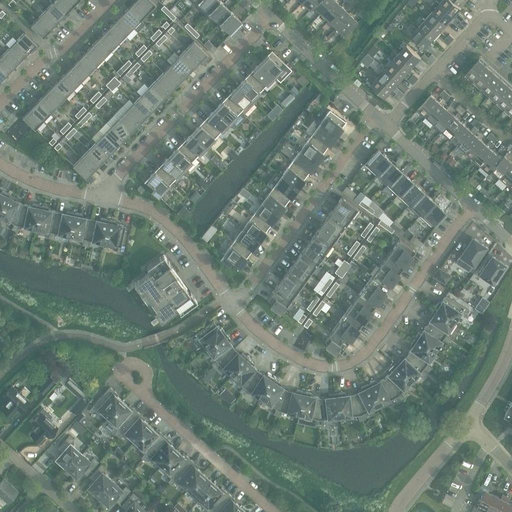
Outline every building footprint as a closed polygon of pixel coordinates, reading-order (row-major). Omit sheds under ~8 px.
[(67,0),(54,0),(53,1),(66,13),(73,5),(67,0)] [(135,0),(128,8),(141,19),(148,12),(135,0)] [(156,4),(152,0),(135,0),(148,12),(156,4)] [(219,0),(200,0),(195,5),(206,15),(210,12),(220,1),(219,0)] [(303,0),(302,2),(310,9),(318,0),(303,0)] [(310,10),(314,6),(321,13),(333,0),(318,0),(310,9),(310,10)] [(333,0),(321,13),(328,20),(342,6),(335,0),(333,0)] [(436,0),(435,0),(429,8),(433,12),(447,24),(454,16),(440,4),(436,0)] [(459,0),(443,0),(440,4),(454,16),(460,22),(465,26),(468,23),(463,19),(464,18),(458,12),(462,8),(461,7),(464,4),(459,0)] [(58,21),(66,13),(53,1),(46,9),(58,21)] [(210,12),(220,22),(231,11),(220,1),(210,12)] [(161,8),(167,14),(170,11),(164,5),(161,8)] [(328,20),(336,28),(349,14),(342,6),(328,20)] [(128,8),(121,15),(133,27),(137,31),(145,24),(141,19),(128,8)] [(46,9),(39,17),(51,29),(58,21),(46,9)] [(170,11),(167,14),(173,20),(176,17),(170,11)] [(220,22),(232,33),(242,22),(231,11),(220,22)] [(433,12),(426,19),(440,32),(447,24),(433,12)] [(336,28),(344,35),(357,21),(349,14),(336,28)] [(113,23),(126,35),(133,27),(121,15),(113,23)] [(43,37),(51,29),(39,17),(31,25),(43,37)] [(419,27),(433,40),(440,32),(426,19),(419,27)] [(118,43),(126,35),(113,23),(106,31),(118,43)] [(184,26),(190,32),(193,28),(187,23),(184,26)] [(425,48),(433,40),(419,27),(412,35),(425,48)] [(196,37),(199,34),(193,28),(190,32),(196,37)] [(110,50),(118,43),(106,31),(98,39),(110,50)] [(37,43),(25,32),(17,40),(29,51),(37,43)] [(155,43),(158,46),(163,41),(160,38),(155,43)] [(103,58),(110,50),(98,39),(91,46),(103,58)] [(17,40),(9,47),(21,59),(29,51),(17,40)] [(186,49),(199,62),(207,53),(194,40),(186,49)] [(217,48),(208,40),(203,44),(212,53),(217,48)] [(375,44),(361,59),(368,65),(381,49),(375,44)] [(407,45),(400,53),(413,66),(421,58),(421,57),(418,55),(407,45)] [(91,46),(83,54),(95,66),(103,58),(91,46)] [(14,67),(21,59),(9,47),(2,55),(14,67)] [(199,62),(186,49),(179,56),(192,69),(199,62)] [(272,50),(260,62),(278,79),(281,82),(292,70),(272,50)] [(429,57),(422,51),(424,53),(433,62),(436,58),(431,54),(429,57)] [(174,52),(167,60),(184,77),(192,69),(179,56),(178,57),(174,52)] [(400,53),(393,61),(407,73),(413,66),(400,53)] [(424,53),(421,57),(421,58),(425,62),(426,61),(430,65),(433,62),(424,53)] [(88,74),(95,66),(83,54),(76,62),(88,74)] [(140,58),(144,62),(148,57),(145,54),(140,58)] [(2,55),(0,56),(0,68),(6,75),(14,67),(2,55)] [(511,88),(479,59),(466,73),(511,113),(511,88)] [(177,85),(184,77),(167,60),(166,60),(171,64),(164,72),(177,85)] [(399,82),(407,73),(393,61),(385,69),(399,82)] [(76,62),(68,70),(80,82),(88,74),(76,62)] [(137,62),(130,69),(133,72),(135,71),(140,65),(137,62)] [(276,81),(278,79),(260,62),(249,74),(263,88),(273,78),(276,81)] [(133,73),(137,77),(137,76),(133,72),(130,69),(122,77),(125,80),(133,73)] [(385,69),(378,77),(392,89),(399,82),(385,69)] [(68,70),(60,77),(73,89),(80,82),(68,70)] [(117,79),(116,78),(120,75),(114,70),(112,72),(115,75),(114,76),(110,80),(113,84),(117,79)] [(164,72),(156,80),(169,93),(177,85),(164,72)] [(254,98),(263,88),(249,74),(237,85),(255,102),(257,101),(254,98)] [(60,77),(53,85),(65,97),(73,89),(60,77)] [(385,97),(392,89),(378,77),(371,85),(385,97)] [(162,100),(169,93),(156,80),(149,87),(162,100)] [(110,89),(107,92),(111,96),(118,88),(117,87),(113,84),(109,88),(110,89)] [(58,105),(65,97),(53,85),(45,93),(58,105)] [(237,85),(226,97),(244,114),(255,102),(237,85)] [(294,86),(290,90),(295,95),(299,91),(294,86)] [(149,87),(141,95),(154,108),(162,100),(149,87)] [(393,96),(398,100),(404,94),(399,90),(393,96)] [(107,92),(99,100),(103,104),(111,96),(107,92)] [(50,112),(58,105),(45,93),(38,101),(50,112)] [(147,116),(154,108),(141,95),(133,103),(147,116)] [(418,109),(426,116),(439,102),(431,95),(418,109)] [(244,114),(226,97),(215,109),(232,126),(234,124),(231,121),(241,112),(244,114)] [(285,99),(281,103),(285,107),(286,108),(290,103),(289,102),(285,99)] [(99,100),(95,105),(98,108),(103,104),(99,100)] [(38,101),(30,108),(43,120),(50,112),(38,101)] [(267,113),(273,118),(283,107),(277,102),(267,113)] [(447,109),(439,102),(426,116),(434,123),(447,109)] [(139,124),(147,116),(133,103),(126,111),(139,124)] [(35,128),(43,120),(30,108),(22,116),(35,128)] [(231,127),(232,126),(215,109),(204,120),(218,135),(228,125),(231,127)] [(447,109),(434,123),(442,130),(455,116),(447,109)] [(321,121),(318,119),(316,121),(336,135),(346,122),(330,110),(321,121)] [(132,131),(139,124),(126,111),(118,118),(132,131)] [(77,123),(80,127),(88,119),(84,115),(77,123)] [(442,130),(450,137),(462,123),(455,116),(442,130)] [(118,118),(111,126),(124,139),(132,131),(118,118)] [(209,144),(218,135),(204,120),(192,132),(210,149),(212,147),(209,144)] [(318,125),(310,136),(326,148),(336,135),(316,121),(315,123),(318,125)] [(462,123),(450,137),(458,144),(470,130),(462,123)] [(116,147),(124,139),(111,126),(103,134),(116,147)] [(458,144),(453,149),(461,156),(466,151),(478,137),(475,135),(479,131),(477,129),(474,126),(470,130),(458,144)] [(99,130),(92,138),(109,155),(116,147),(103,134),(99,130)] [(65,136),(68,139),(73,134),(69,131),(65,136)] [(192,132),(181,144),(196,158),(205,148),(208,151),(210,149),(192,132)] [(251,132),(246,138),(252,143),(257,137),(251,132)] [(466,151),(473,158),(494,135),(491,133),(486,137),(490,140),(486,144),(478,137),(466,151)] [(497,139),(494,135),(473,158),(481,165),(494,151),(490,148),(494,144),(493,143),(497,139)] [(297,147),(317,161),(326,148),(310,136),(302,147),(299,145),(297,147)] [(96,142),(88,149),(101,162),(109,155),(92,138),(91,138),(96,142)] [(186,168),(196,158),(181,144),(170,155),(187,172),(189,171),(186,168)] [(299,151),(291,162),(307,174),(317,161),(297,147),(296,149),(299,151)] [(88,149),(81,157),(94,170),(101,162),(88,149)] [(367,160),(364,164),(375,175),(379,171),(389,160),(378,149),(367,160)] [(233,151),(229,156),(234,160),(238,156),(233,151)] [(481,165),(478,169),(486,176),(490,173),(492,170),(492,169),(502,159),(502,158),(494,151),(481,165)] [(170,155),(158,167),(173,181),(183,171),(185,174),(187,172),(170,155)] [(502,158),(502,159),(492,169),(492,170),(500,177),(511,163),(511,162),(504,155),(502,158)] [(86,178),(94,170),(81,157),(73,165),(86,178)] [(379,171),(375,175),(386,185),(400,170),(389,160),(379,171)] [(278,173),(298,188),(307,174),(291,162),(283,173),(280,171),(278,173)] [(511,163),(500,177),(495,182),(503,189),(508,184),(511,178),(511,163)] [(163,194),(162,193),(173,181),(158,167),(150,176),(147,179),(155,187),(152,190),(160,198),(163,194)] [(386,185),(397,195),(411,180),(400,170),(386,185)] [(275,174),(267,185),(272,188),(288,201),(298,188),(278,173),(277,175),(275,174)] [(408,205),(409,204),(422,191),(411,180),(397,195),(408,205)] [(346,186),(342,192),(353,199),(356,196),(355,195),(356,194),(346,186)] [(259,199),(279,214),(288,201),(272,188),(263,200),(260,197),(259,199)] [(0,192),(0,212),(9,194),(2,190),(1,192),(0,192)] [(423,212),(433,201),(422,191),(409,204),(420,215),(423,212)] [(11,229),(14,230),(23,204),(16,200),(17,198),(9,194),(0,212),(0,217),(13,224),(11,229)] [(342,196),(335,206),(351,218),(358,208),(342,196)] [(353,199),(365,208),(368,205),(372,200),(369,203),(363,198),(361,200),(356,196),(353,199)] [(269,227),(279,214),(259,199),(257,201),(260,204),(252,215),(269,227)] [(377,217),(383,211),(372,200),(368,205),(365,208),(377,217)] [(420,215),(419,216),(431,226),(434,223),(445,211),(433,201),(423,212),(420,215)] [(14,230),(17,231),(19,226),(35,229),(40,205),(32,203),(32,206),(23,204),(14,230)] [(48,238),(51,239),(57,211),(48,209),(49,207),(40,205),(35,229),(49,232),(48,238)] [(335,206),(328,215),(344,227),(351,218),(335,206)] [(51,239),(54,239),(55,233),(69,236),(75,212),(66,210),(66,213),(57,211),(51,239)] [(83,214),(75,212),(69,236),(83,239),(82,245),(85,246),(91,218),(82,216),(83,214)] [(241,223),(240,225),(259,240),(269,227),(252,215),(244,226),(241,223)] [(321,225),(337,236),(344,227),(328,215),(321,225)] [(89,240),(103,243),(109,219),(100,217),(100,220),(91,218),(85,246),(88,246),(89,240)] [(125,225),(116,223),(117,221),(109,219),(103,243),(118,246),(116,252),(120,253),(125,225)] [(381,219),(378,223),(385,228),(388,224),(381,219)] [(369,222),(365,228),(368,231),(373,224),(369,222)] [(395,229),(388,224),(385,228),(392,233),(395,229)] [(211,225),(207,230),(212,235),(217,230),(211,225)] [(250,253),(259,240),(240,225),(238,227),(241,230),(233,241),(250,253)] [(330,245),(337,236),(321,225),(315,234),(330,245)] [(375,226),(371,232),(374,235),(379,229),(375,226)] [(360,234),(364,237),(368,231),(365,228),(360,234)] [(366,239),(370,242),(374,235),(371,232),(366,239)] [(324,254),(330,245),(315,234),(308,243),(324,254)] [(413,236),(409,241),(419,248),(423,243),(413,236)] [(460,256),(456,263),(468,272),(473,265),(486,247),(473,238),(460,256)] [(415,250),(399,239),(392,248),(408,260),(415,250)] [(356,240),(351,246),(355,249),(360,243),(356,240)] [(243,261),(244,261),(250,253),(233,241),(224,254),(222,252),(219,256),(228,263),(232,258),(241,264),(243,261)] [(308,243),(301,252),(317,264),(324,254),(308,243)] [(331,245),(326,253),(330,256),(335,248),(331,245)] [(362,245),(357,251),(361,253),(366,247),(362,245)] [(347,253),(350,255),(355,249),(351,246),(347,253)] [(392,248),(386,257),(401,269),(408,260),(392,248)] [(353,257),(356,260),(361,253),(357,251),(353,257)] [(310,273),(317,264),(301,252),(294,261),(310,273)] [(164,254),(152,263),(153,264),(153,263),(156,267),(134,283),(141,293),(144,291),(156,308),(154,310),(161,320),(177,308),(180,312),(179,312),(180,313),(197,300),(190,291),(189,291),(169,265),(171,264),(164,254)] [(479,274),(493,283),(505,264),(492,255),(479,274)] [(334,262),(339,266),(343,268),(347,262),(344,259),(343,261),(338,257),(334,262)] [(395,278),(401,269),(386,257),(379,267),(395,278)] [(294,261),(288,271),(303,282),(310,273),(294,261)] [(347,262),(343,268),(346,271),(351,265),(347,262)] [(335,272),(338,275),(343,268),(339,266),(335,272)] [(379,267),(372,276),(388,287),(395,278),(379,267)] [(338,275),(342,277),(346,271),(343,268),(338,275)] [(445,284),(450,276),(439,268),(433,276),(445,284)] [(297,291),(303,282),(288,271),(281,280),(297,291)] [(381,297),(388,287),(372,276),(365,285),(381,297)] [(329,277),(324,283),(328,286),(333,280),(329,277)] [(281,280),(274,289),(290,301),(297,291),(281,280)] [(335,282),(330,288),(334,290),(339,284),(335,282)] [(320,290),(323,292),(328,286),(324,283),(320,290)] [(359,294),(368,301),(374,306),(381,297),(365,285),(359,294)] [(326,294),(329,297),(334,290),(330,288),(326,294)] [(283,310),(290,301),(274,289),(267,299),(272,302),(270,304),(279,310),(280,308),(283,310)] [(374,306),(368,301),(359,294),(352,303),(368,315),(374,306)] [(316,295),(311,302),(314,304),(319,298),(316,295)] [(454,322),(462,310),(467,313),(469,310),(446,295),(441,303),(438,302),(434,309),(454,322)] [(484,296),(477,307),(483,311),(490,300),(484,296)] [(320,309),(325,302),(321,300),(317,306),(320,309)] [(306,308),(310,311),(314,304),(311,302),(306,308)] [(361,324),(368,315),(352,303),(345,313),(361,324)] [(316,315),(320,309),(317,306),(312,313),(316,315)] [(446,334),(454,322),(434,309),(429,316),(431,317),(426,325),(450,340),(451,337),(446,334)] [(297,320),(301,323),(306,316),(302,313),(297,320)] [(354,333),(361,324),(345,313),(338,322),(354,333)] [(308,318),(303,325),(307,328),(312,320),(308,318)] [(192,339),(197,336),(206,347),(226,333),(220,326),(218,327),(213,320),(191,337),(192,339)] [(338,322),(331,331),(347,343),(354,333),(338,322)] [(419,331),(415,338),(435,351),(443,339),(448,342),(450,340),(426,325),(421,332),(419,331)] [(340,352),(347,343),(331,331),(324,341),(327,342),(325,344),(334,351),(336,349),(340,352)] [(211,364),(213,367),(234,348),(229,341),(231,340),(226,333),(206,347),(216,360),(211,364)] [(468,333),(465,337),(466,340),(473,345),(477,339),(468,333)] [(431,368),(427,365),(435,351),(415,338),(410,345),(412,346),(407,354),(429,371),(431,368)] [(215,369),(220,365),(231,376),(248,358),(242,352),(240,354),(234,348),(213,367),(215,369)] [(400,358),(394,364),(411,382),(423,369),(428,373),(429,371),(407,354),(402,360),(400,358)] [(239,391),(242,393),(258,371),(252,365),(254,363),(248,358),(231,376),(243,387),(239,391)] [(196,359),(191,363),(196,367),(200,363),(196,359)] [(400,394),(411,382),(394,364),(388,370),(390,372),(384,378),(401,400),(403,399),(400,394)] [(244,395),(248,390),(262,400),(274,378),(267,374),(265,376),(258,371),(242,393),(244,395)] [(50,377),(39,389),(44,394),(55,381),(50,377)] [(281,383),(274,378),(262,400),(276,409),(274,414),(276,415),(287,390),(280,385),(281,383)] [(375,380),(368,384),(379,406),(395,397),(399,402),(401,400),(384,378),(377,382),(375,380)] [(69,379),(65,384),(79,398),(84,393),(69,379)] [(362,420),(365,419),(363,414),(379,406),(368,384),(360,387),(361,390),(354,394),(362,420)] [(5,411),(4,412),(8,416),(9,415),(11,417),(18,409),(22,413),(30,403),(25,398),(30,392),(25,387),(19,393),(13,387),(11,389),(10,388),(5,393),(6,394),(4,396),(9,401),(6,404),(7,405),(3,409),(5,411)] [(101,412),(107,418),(122,401),(116,396),(118,394),(110,387),(89,410),(91,412),(94,409),(100,414),(101,412)] [(295,392),(287,390),(276,415),(279,417),(281,411),(299,415),(304,391),(296,389),(295,392)] [(316,425),(319,425),(320,398),(312,396),(312,393),(304,391),(299,415),(316,419),(316,425)] [(54,392),(49,397),(52,400),(57,395),(54,392)] [(345,392),(337,393),(340,417),(357,415),(359,421),(362,420),(354,394),(345,395),(345,392)] [(320,398),(319,425),(322,425),(322,420),(340,417),(337,393),(328,394),(328,397),(320,398)] [(231,396),(226,401),(230,404),(231,403),(235,399),(231,396)] [(82,398),(71,411),(76,415),(87,403),(82,398)] [(496,398),(491,409),(501,414),(506,403),(496,398)] [(115,433),(116,435),(129,420),(137,412),(129,405),(128,406),(122,401),(107,418),(113,423),(112,425),(118,430),(115,433)] [(35,430),(31,435),(33,437),(32,438),(36,442),(37,441),(39,443),(46,435),(50,438),(58,429),(49,420),(51,417),(43,410),(41,413),(32,422),(37,427),(34,430),(35,430)] [(81,412),(76,418),(80,421),(85,416),(81,412)] [(137,412),(129,420),(116,435),(118,436),(121,433),(127,438),(128,437),(134,442),(149,425),(143,420),(144,418),(137,412)] [(142,457),(143,459),(164,436),(156,429),(155,430),(149,425),(134,442),(140,447),(139,449),(144,454),(142,457)] [(57,462),(63,468),(64,467),(69,460),(71,462),(74,459),(76,461),(82,454),(81,454),(70,444),(73,440),(68,436),(59,446),(64,450),(55,459),(58,461),(57,462)] [(154,462),(155,461),(161,466),(176,449),(170,444),(171,442),(164,436),(143,459),(145,460),(148,457),(154,462)] [(168,481),(170,483),(191,460),(183,453),(182,454),(176,449),(161,466),(167,471),(165,473),(171,478),(168,481)] [(69,460),(64,467),(76,478),(84,468),(89,472),(98,462),(93,458),(89,461),(87,459),(88,459),(82,453),(81,454),(82,454),(76,461),(74,459),(71,462),(69,460)] [(181,486),(182,485),(188,490),(203,473),(197,468),(198,467),(191,460),(170,483),(172,484),(175,481),(181,486)] [(87,488),(99,499),(100,499),(105,492),(103,491),(106,488),(104,486),(110,479),(110,480),(110,479),(104,473),(104,474),(102,472),(105,469),(100,464),(91,474),(96,478),(87,488)] [(188,490),(199,500),(214,483),(203,473),(188,490)] [(0,495),(7,503),(18,491),(4,478),(0,481),(0,495)] [(99,499),(105,505),(105,504),(108,506),(116,497),(121,501),(130,491),(125,486),(121,490),(110,480),(110,479),(104,486),(106,488),(103,491),(105,492),(100,499),(99,499)] [(209,511),(212,511),(229,494),(221,487),(220,489),(214,483),(199,500),(205,505),(204,507),(209,511)] [(477,508),(485,511),(486,511),(495,495),(489,492),(491,489),(482,484),(476,496),(481,499),(477,508)] [(145,511),(146,511),(145,511),(144,510),(147,506),(132,493),(123,503),(128,507),(123,511),(145,511)] [(236,511),(241,507),(235,502),(236,501),(229,494),(212,511),(236,511)] [(495,495),(486,511),(497,511),(506,496),(503,495),(501,498),(495,495)] [(497,511),(509,511),(511,506),(511,503),(507,501),(509,498),(506,496),(497,511)] [(177,502),(174,506),(176,507),(180,511),(187,511),(188,511),(177,502)]
